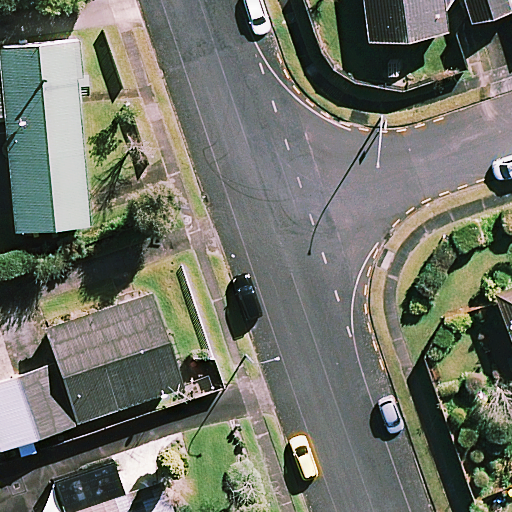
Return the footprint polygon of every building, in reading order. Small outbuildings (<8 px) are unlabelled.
[(366,0),(381,46),(511,4),(509,0),(366,0)] [(87,230),(75,46),(0,50),(0,131),(6,131),(12,213),(13,234),(87,230)] [(511,285),(495,292),(511,337),(511,285)] [(51,364),(73,428),(181,391),(149,297),(40,333),(51,364)] [(0,452),(73,428),(51,364),(0,381),(0,452)] [(170,511),(162,486),(125,498),(114,467),(53,487),(61,511),(170,511)]
